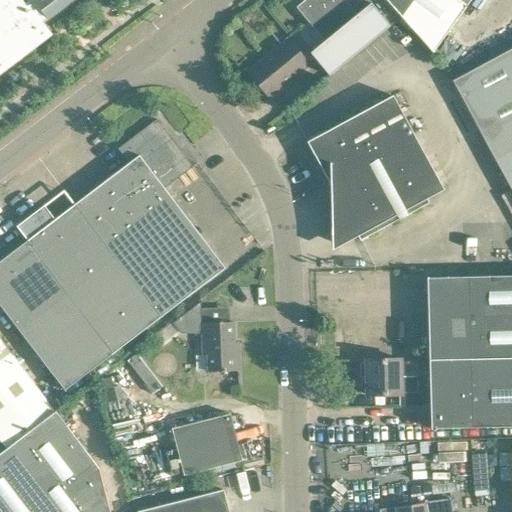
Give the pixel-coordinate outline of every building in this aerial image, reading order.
[(0,0),(0,74),(52,35),(44,25),(77,0),(0,0)] [(356,15),(343,0),(304,0),(296,7),(324,41),(310,52),(329,75),(389,26),(370,3),(356,15)] [(385,0),(432,52),(470,0),(385,0)] [(309,66),(287,39),(248,71),(270,98),(309,66)] [(511,48),(454,80),(452,81),(511,192),(511,48)] [(392,95),(307,142),(330,184),(331,229),(341,248),(357,239),(360,244),(429,206),(427,202),(443,193),(392,95)] [(164,188),(192,166),(179,149),(177,151),(170,142),(172,140),(156,119),(118,149),(121,148),(128,157),(125,159),(128,163),(139,155),(164,188)] [(27,241),(112,354),(224,268),(164,188),(139,155),(128,163),(54,220),(43,206),(16,226),(27,241)] [(0,306),(63,391),(112,354),(27,241),(0,260),(0,306)] [(511,274),(426,277),(428,360),(511,357),(511,274)] [(207,372),(239,371),(238,352),(235,349),(234,349),(233,322),(200,323),(201,354),(207,354),(207,372)] [(0,441),(5,448),(54,412),(0,340),(0,441)] [(430,429),(511,426),(511,357),(428,360),(430,429)] [(417,393),(417,392),(417,377),(400,377),(400,360),(366,361),(367,395),(399,394),(400,394),(400,393),(417,393)] [(400,394),(399,394),(400,406),(422,405),(421,392),(417,392),(417,393),(400,393),(400,394)] [(0,511),(109,511),(100,470),(55,411),(0,452),(0,511)] [(230,413),(171,428),(183,475),(242,460),(230,413)] [(133,414),(114,419),(119,440),(138,435),(133,414)] [(228,511),(223,489),(137,511),(228,511)] [(452,511),(451,499),(424,502),(424,503),(379,508),(379,511),(452,511)]
